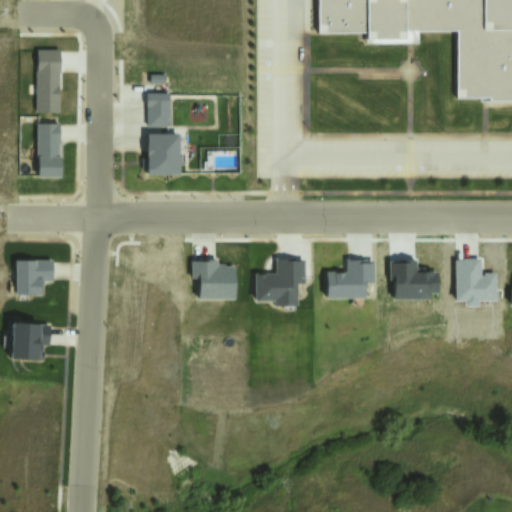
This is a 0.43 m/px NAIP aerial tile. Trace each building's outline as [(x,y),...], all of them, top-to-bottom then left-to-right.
[(511,0),(318,0),(319,36),(365,35),(366,40),(405,42),(404,33),(411,33),(456,33),(457,99),(486,99),(487,105),(511,105),(511,0)] [(33,114),(32,54),(56,53),(57,114),(33,114)] [(143,128),(143,97),(169,97),(169,129),(143,128)] [(33,175),(33,126),(57,126),(57,175),(33,175)] [(146,173),(146,135),(179,135),(179,173),(146,173)] [(251,300),(251,273),(272,273),(272,258),(302,258),(302,307),(268,307),(268,300),(251,300)] [(323,297),(323,273),(344,273),(344,259),(368,259),(369,296),(323,297)] [(188,282),(188,261),(214,261),(214,268),(235,268),(234,303),(196,302),(196,282),(188,282)] [(14,295),(14,262),(53,262),(52,281),(43,281),(43,295),(14,295)] [(7,361),(7,323),(44,323),(44,360),(7,361)]
